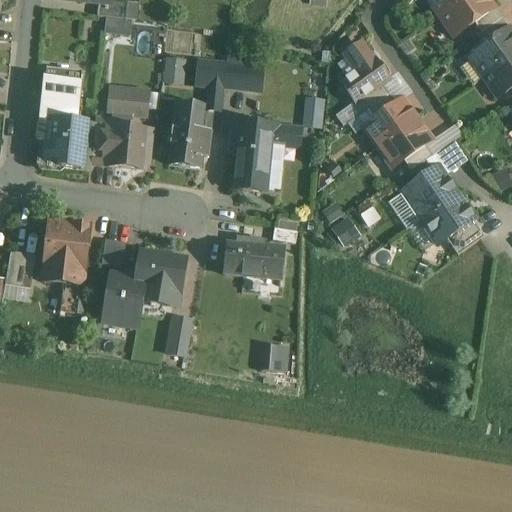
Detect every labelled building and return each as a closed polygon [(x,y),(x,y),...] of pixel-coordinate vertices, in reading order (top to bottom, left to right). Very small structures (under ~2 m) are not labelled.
[(425,0),(439,20),(466,0),(425,0)] [(494,11),(486,0),(466,0),(439,20),(454,40),(474,26),(494,11)] [(126,5),(112,4),(112,6),(99,5),(98,18),(125,22),(126,5)] [(494,11),(474,26),(481,36),(502,21),(494,11)] [(481,36),(477,39),(484,49),(509,31),(502,21),(481,36)] [(484,49),(468,60),(483,81),(511,59),(511,35),(509,31),(484,49)] [(374,63),(373,64),(370,59),(362,47),(345,59),(353,70),(346,76),(349,81),(342,86),(355,105),(356,106),(382,88),(388,83),(374,63)] [(255,60),(227,57),(226,67),(248,70),(254,70),(255,60)] [(162,84),(184,87),(187,60),(166,58),(162,84)] [(511,59),(483,81),(497,101),(511,91),(511,90),(511,59)] [(225,67),(198,64),(196,89),(208,90),(208,92),(222,93),(222,91),(225,67)] [(226,67),(225,67),(222,91),(246,93),(248,70),(226,67)] [(254,70),(248,70),(246,93),(261,95),(263,71),(254,70)] [(82,74),(46,71),(41,125),(48,126),(49,117),(52,89),(80,92),(82,74)] [(382,88),(356,106),(355,105),(352,107),(360,118),(368,113),(389,98),(382,88)] [(80,92),(52,89),(49,117),(77,120),(80,92)] [(148,95),(111,91),(109,112),(113,112),(112,123),(114,123),(113,129),(114,129),(114,130),(130,131),(131,119),(146,121),(148,95)] [(222,93),(208,92),(206,113),(220,114),(222,93)] [(389,98),(368,113),(375,123),(396,108),(389,98)] [(306,99),(305,128),(324,129),(325,100),(306,99)] [(375,123),(364,131),(378,151),(417,123),(403,103),(396,108),(375,123)] [(202,110),(177,107),(174,131),(176,131),(199,134),(202,110)] [(77,120),(49,117),(48,126),(50,126),(50,124),(77,127),(77,120)] [(112,123),(95,122),(94,129),(91,166),(108,169),(113,129),(114,123),(112,123)] [(417,123),(378,151),(393,172),(425,149),(432,144),(417,123)] [(77,127),(50,124),(50,126),(48,126),(41,125),(39,144),(46,144),(44,162),(61,164),(60,171),(90,174),(91,166),(94,129),(77,127)] [(273,130),(234,125),(231,155),(238,156),(233,193),(266,196),(271,148),(273,132),(273,130)] [(130,131),(114,130),(114,129),(113,129),(108,169),(143,172),(147,133),(130,131)] [(199,134),(176,131),(174,147),(171,147),(168,167),(200,171),(202,153),(208,154),(210,135),(199,134)] [(301,135),(273,132),(271,148),(300,151),(301,135)] [(425,149),(404,164),(411,174),(433,159),(425,149)] [(438,156),(426,164),(433,174),(438,170),(444,178),(451,174),(438,156)] [(433,174),(402,195),(421,223),(457,198),(444,178),(438,170),(433,174)] [(457,198),(421,223),(438,248),(446,242),(473,224),(476,222),(470,212),(466,211),(457,198)] [(338,203),(322,213),(329,225),(345,215),(338,203)] [(330,226),(344,249),(361,238),(347,215),(330,226)] [(473,224),(446,242),(457,259),(483,240),(473,224)] [(88,230),(50,225),(44,272),(83,277),(88,230)] [(295,234),(274,231),(273,243),(293,246),(295,234)] [(126,246),(105,243),(102,266),(122,270),(126,246)] [(249,249),(228,247),(225,277),(260,281),(262,271),(263,251),(264,244),(250,243),(249,249)] [(282,252),(263,251),(262,271),(260,281),(259,287),(277,289),(280,273),(282,252)] [(36,258),(10,254),(6,281),(5,288),(31,292),(36,258)] [(185,263),(141,255),(136,286),(137,286),(136,291),(143,292),(141,303),(177,310),(185,263)] [(129,281),(112,278),(104,324),(137,330),(141,303),(143,292),(136,291),(137,286),(136,286),(128,285),(129,281)] [(81,288),(64,287),(61,314),(77,316),(81,288)] [(87,289),(81,288),(77,316),(84,317),(87,289)] [(193,324),(173,320),(167,356),(187,360),(193,324)] [(287,350),(262,348),(260,374),(285,375),(287,350)]
